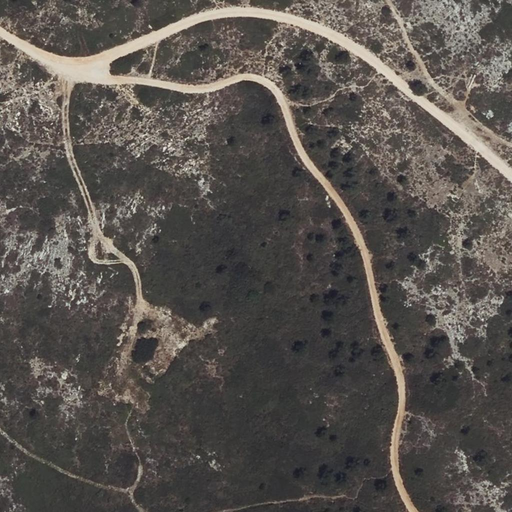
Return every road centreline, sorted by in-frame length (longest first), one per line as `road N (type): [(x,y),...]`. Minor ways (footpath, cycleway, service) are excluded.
road 1 (track): [(89,70),(187,88),(253,75),(272,84),(366,263),(400,380),(394,451),(414,511)]
road 2 (track): [(89,70),(199,25),(253,15),(307,26),(353,40),(511,175)]
